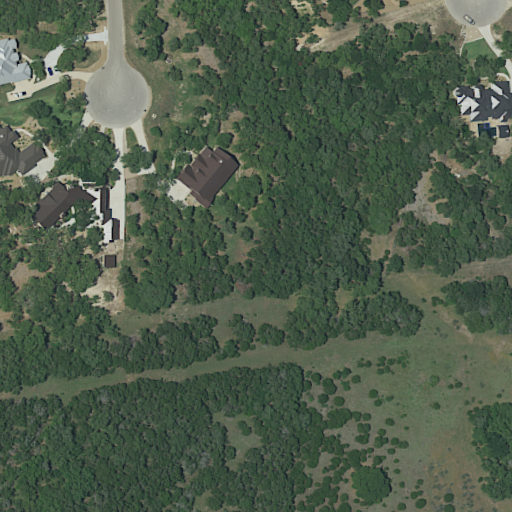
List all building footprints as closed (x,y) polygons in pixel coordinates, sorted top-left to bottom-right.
[(0,85),(27,80),(24,63),(14,65),(11,50),(13,49),(11,39),(0,40),(0,85)] [(507,119),(504,82),(487,83),(488,90),(478,90),(478,87),(453,89),(455,116),(464,116),(465,121),(507,119)] [(42,156),(29,141),(16,153),(7,143),(14,138),(2,125),(0,126),(0,176),(3,179),(13,170),(18,176),(42,156)] [(212,148),(208,153),(201,146),(172,182),(203,206),(235,166),(212,148)] [(24,215),(43,232),(68,204),(85,203),(87,221),(98,220),(101,243),(109,242),(114,236),(113,220),(106,221),(105,209),(100,210),(100,202),(105,207),(103,188),(77,191),(75,189),(62,190),(53,182),(24,215)]
